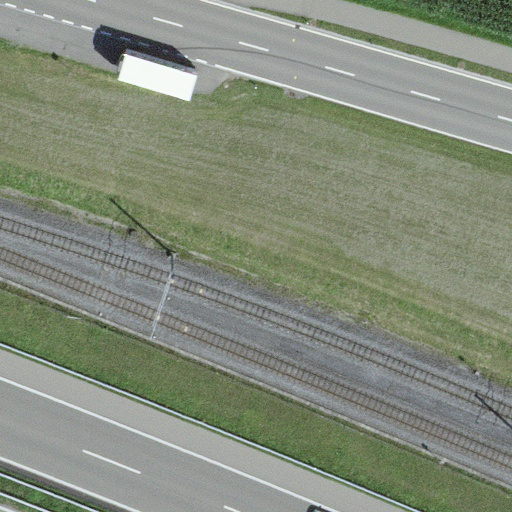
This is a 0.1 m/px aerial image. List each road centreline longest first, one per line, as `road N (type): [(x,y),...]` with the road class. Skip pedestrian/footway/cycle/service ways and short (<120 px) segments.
road 1 (primary): [(511,120),(95,0)]
road 2 (motorway): [(239,511),(0,417)]
